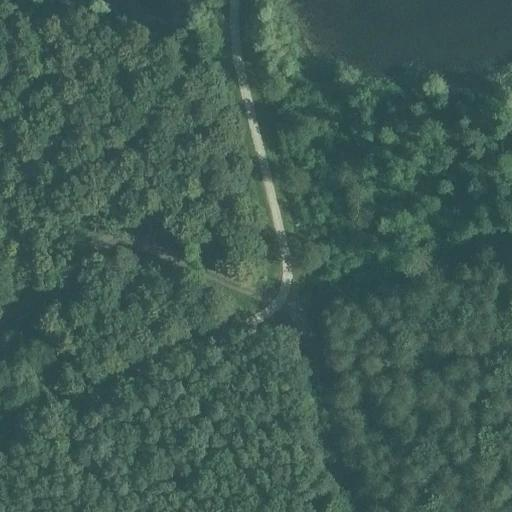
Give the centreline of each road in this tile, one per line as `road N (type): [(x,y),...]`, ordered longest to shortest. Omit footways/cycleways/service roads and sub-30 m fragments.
road 1 (track): [(0,317),(130,243),(277,304),(302,323)]
road 2 (track): [(360,511),(288,277)]
